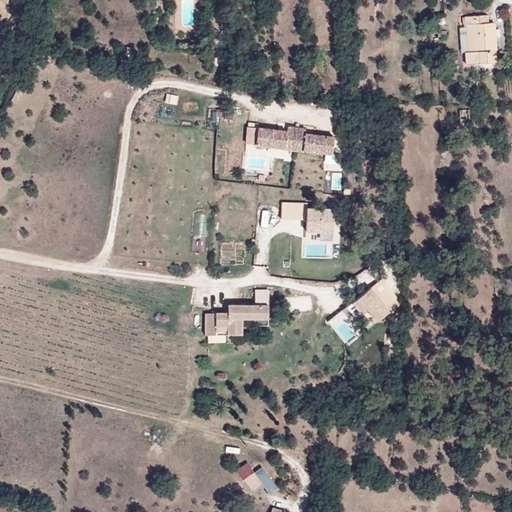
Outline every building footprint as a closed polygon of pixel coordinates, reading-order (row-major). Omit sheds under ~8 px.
[(499,54),(497,41),(497,34),(496,27),(491,27),(491,19),(468,21),(468,29),(470,29),(475,29),(477,56),(473,57),(468,57),(469,69),(495,67),(494,54),(499,54)] [(60,62),(66,62),(67,57),(50,55),(49,64),(60,66),(60,62)] [(479,106),(464,107),(467,122),(482,121),(479,106)] [(259,128),(257,146),(303,151),(305,133),(306,128),(288,126),(288,131),(259,128)] [(305,133),(303,151),(332,155),(333,136),(305,133)] [(341,189),(341,173),(329,173),(329,188),(341,189)] [(332,230),(333,199),(282,199),(282,215),(306,215),(306,230),(332,230)] [(372,279),(351,287),(357,304),(370,299),(374,309),(398,300),(392,284),(376,290),(372,279)] [(272,321),(271,297),(258,297),(258,302),(231,304),(232,313),(210,315),(212,335),(248,331),(246,317),(258,316),(258,322),(263,322),(272,321)] [(399,411),(390,409),(388,420),(397,421),(399,411)] [(263,462),(255,468),(248,458),(237,465),(252,487),(262,479),(270,491),(279,485),(263,462)]
